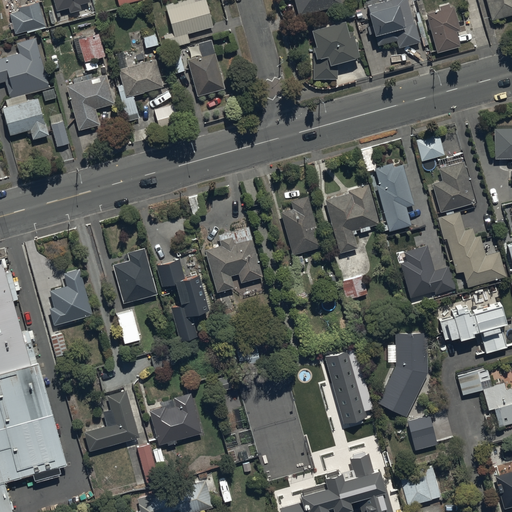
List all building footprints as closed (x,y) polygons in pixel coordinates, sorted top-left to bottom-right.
[(90,0),(54,0),(57,11),(68,8),(70,13),(82,10),(80,5),(91,2),(90,0)] [(173,34),(171,34),(164,36),(167,49),(189,44),(187,35),(212,28),(205,0),(194,3),(193,0),(187,0),(166,6),(173,34)] [(295,0),(299,17),(343,6),(341,0),(282,0),(284,3),(295,0)] [(413,22),(407,0),(397,0),(368,8),(370,16),(369,16),(377,47),(397,42),(399,50),(421,44),(415,22),(413,22)] [(511,0),(485,0),(492,22),(511,16),(511,0)] [(19,11),(10,14),(15,34),(46,26),(39,1),(18,7),(19,11)] [(440,12),(426,15),(437,55),(461,48),(457,33),(461,32),(454,8),(450,9),(449,5),(439,7),(440,12)] [(313,48),(313,80),(337,81),(338,66),(360,59),(354,38),(350,39),(344,18),(310,28),(316,48),(313,48)] [(97,35),(78,41),(85,64),(104,58),(97,35)] [(144,37),(146,49),(158,46),(156,35),(144,37)] [(35,38),(16,44),(19,54),(0,59),(0,84),(5,83),(10,100),(50,87),(35,38)] [(187,61),(197,97),(224,89),(211,42),(198,46),(201,57),(187,61)] [(140,119),(133,97),(163,88),(155,60),(128,68),(123,52),(116,54),(121,69),(118,70),(123,86),(117,88),(127,123),(140,119)] [(174,76),(176,75),(184,72),(184,71),(179,54),(168,57),(174,76)] [(73,79),(75,85),(67,87),(79,131),(100,126),(96,110),(115,105),(107,76),(93,80),(92,74),(73,79)] [(5,102),(7,109),(2,110),(10,137),(30,132),(33,141),(49,136),(38,99),(27,102),(25,96),(5,102)] [(174,106),(154,111),(159,132),(179,127),(174,106)] [(63,120),(51,124),(57,145),(69,142),(63,120)] [(511,130),(494,131),(494,160),(511,159),(511,130)] [(416,142),(421,162),(444,156),(439,135),(423,140),(421,135),(417,137),(418,141),(416,142)] [(432,185),(440,214),(476,204),(465,163),(439,170),(443,182),(432,185)] [(406,209),(414,206),(403,166),(394,168),(393,165),(374,170),(379,187),(377,188),(388,226),(382,227),(383,232),(389,231),(389,233),(412,227),(406,209)] [(357,235),(356,231),(379,225),(369,186),(348,192),(349,194),(325,201),(339,254),(358,249),(354,236),(357,235)] [(279,209),(294,257),(322,248),(308,198),(291,203),(292,206),(279,209)] [(463,272),(468,288),(506,278),(499,253),(485,257),(480,237),(475,238),(473,229),(465,231),(460,213),(438,219),(444,241),(447,240),(456,274),(463,272)] [(235,289),(231,277),(238,275),(240,284),(263,278),(250,227),(218,236),(221,247),(205,251),(216,295),(219,294),(224,315),(236,312),(230,291),(235,289)] [(400,265),(410,299),(434,293),(435,295),(456,289),(450,267),(434,271),(428,246),(404,252),(407,263),(400,265)] [(157,296),(144,250),(128,255),(129,261),(113,266),(124,305),(157,296)] [(198,337),(192,319),(210,314),(198,276),(184,280),(178,261),(156,267),(163,289),(175,285),(181,305),(170,308),(180,342),(198,337)] [(65,462),(9,263),(0,265),(0,511),(3,511),(13,510),(5,478),(65,462)] [(92,317),(80,270),(64,274),(68,288),(50,292),(55,309),(50,310),(55,327),(92,317)] [(298,271),(285,275),(294,305),(306,301),(298,271)] [(342,283),(348,301),(368,295),(362,276),(342,283)] [(473,336),(481,334),(487,355),(508,349),(502,328),(507,327),(500,302),(472,310),(474,314),(470,316),(468,308),(462,309),(461,305),(452,308),(454,314),(438,319),(445,341),(450,340),(451,342),(459,340),(460,344),(474,340),(473,336)] [(62,333),(49,337),(56,359),(69,355),(62,333)] [(377,404),(406,418),(428,374),(427,333),(395,334),(395,346),(387,346),(387,362),(396,362),(396,367),(377,404)] [(237,351),(240,368),(260,364),(256,347),(237,351)] [(354,350),(325,357),(344,425),(367,418),(365,412),(373,410),(364,377),(356,379),(353,368),(359,366),(354,350)] [(494,409),(499,428),(511,424),(511,389),(506,391),(504,383),(492,386),(487,368),(458,376),(463,397),(483,391),(488,411),(494,409)] [(217,379),(221,392),(236,389),(233,376),(217,379)] [(126,391),(107,396),(110,410),(103,412),(107,427),(81,434),(86,454),(138,440),(126,391)] [(160,402),(162,408),(149,411),(158,447),(167,444),(167,445),(176,443),(176,441),(201,434),(191,394),(174,398),(160,402)] [(418,449),(418,450),(437,445),(429,416),(418,419),(417,416),(408,418),(409,421),(407,422),(415,449),(418,449)] [(149,445),(136,449),(147,486),(160,483),(149,445)] [(352,511),(351,505),(359,503),(361,511),(392,511),(387,494),(386,494),(380,472),(374,474),(369,455),(364,456),(364,454),(352,457),(353,460),(350,460),(355,479),(344,482),(342,476),(340,476),(338,471),(326,475),(328,481),(325,481),(327,491),(300,498),(302,503),(280,509),(280,511),(328,511),(333,509),(333,511),(352,511)] [(407,505),(408,508),(441,498),(432,467),(395,478),(403,506),(407,505)] [(511,472),(496,477),(505,510),(511,507),(511,472)] [(205,482),(129,502),(131,511),(195,511),(212,508),(205,482)]
